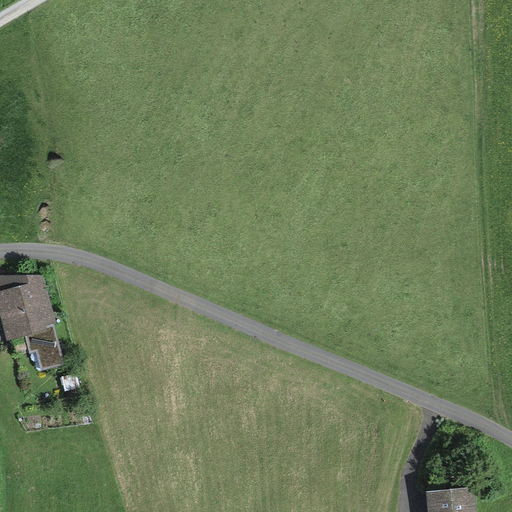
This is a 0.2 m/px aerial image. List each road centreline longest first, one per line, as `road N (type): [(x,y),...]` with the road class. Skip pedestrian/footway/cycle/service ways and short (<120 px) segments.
road 1 (residential): [(511,439),(90,259),(0,250)]
road 2 (track): [(511,433),(466,309),(463,251),(483,66),(478,0)]
